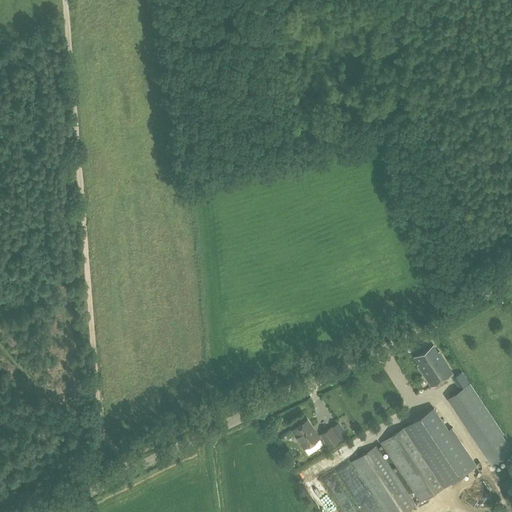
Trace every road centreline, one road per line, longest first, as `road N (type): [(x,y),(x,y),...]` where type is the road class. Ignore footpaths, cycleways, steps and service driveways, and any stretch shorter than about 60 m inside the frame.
road 1 (tertiary): [(49,511),(415,333),(511,276)]
road 2 (track): [(0,412),(133,470)]
